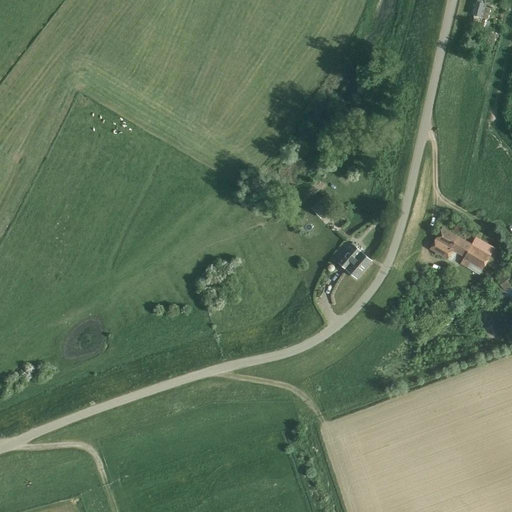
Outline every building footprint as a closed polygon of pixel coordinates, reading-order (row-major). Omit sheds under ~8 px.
[(474,0),(470,14),(474,15),(473,17),(474,17),(472,23),(478,25),(479,18),(476,18),(477,16),(488,19),(489,13),(491,8),(485,6),(485,4),(483,3),(474,0)] [(332,208),(322,198),(312,208),(321,218),(332,208)] [(442,227),(431,247),(439,252),(449,257),(453,250),(457,253),(464,257),(464,258),(483,269),(491,256),(491,255),(472,245),(464,240),(451,232),(442,227)] [(357,246),(353,242),(350,244),(353,247),(339,263),(357,278),(372,261),(356,247),(357,246)] [(505,290),(511,285),(511,280),(505,271),(496,278),(505,290)] [(453,312),(448,317),(452,320),(457,316),(453,312)]
